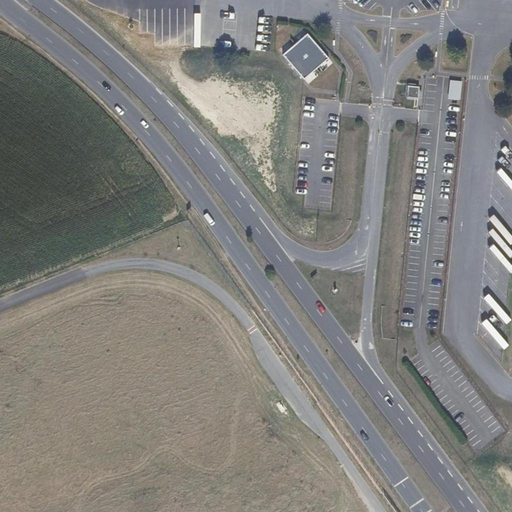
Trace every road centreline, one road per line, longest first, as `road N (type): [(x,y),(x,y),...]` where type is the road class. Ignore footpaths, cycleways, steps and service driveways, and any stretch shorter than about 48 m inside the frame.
road 1 (primary): [(0,1),(94,79),(162,151),(422,511)]
road 2 (primary): [(450,488),(191,141),(122,68),(39,0)]
